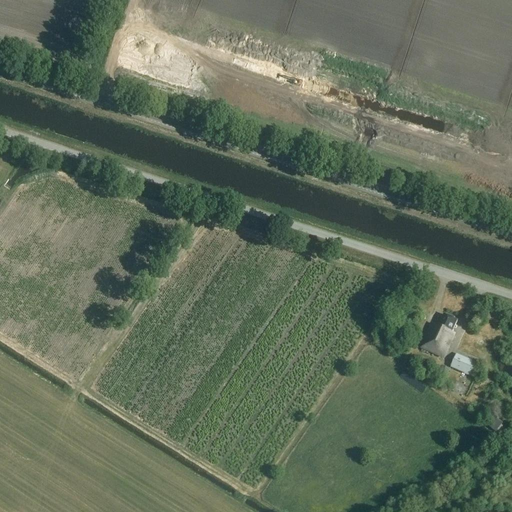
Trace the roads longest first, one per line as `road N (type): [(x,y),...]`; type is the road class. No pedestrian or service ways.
road 1 (unclassified): [(511,296),(0,130)]
road 2 (tertiary): [(511,231),(0,66)]
road 3 (track): [(0,358),(244,511)]
road 4 (track): [(71,404),(213,199)]
